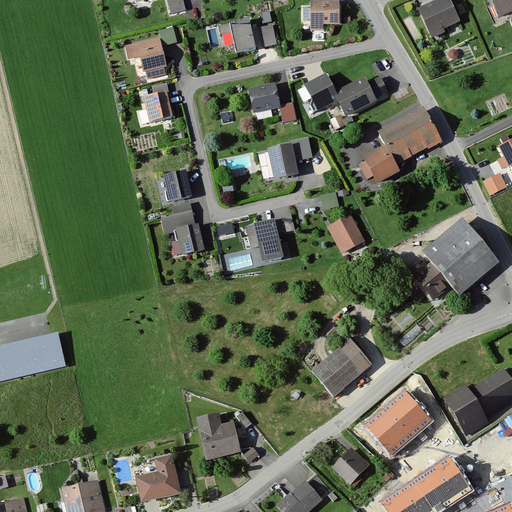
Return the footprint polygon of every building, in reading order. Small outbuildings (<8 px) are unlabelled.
[(134,0),(135,2),(142,0),(166,0),(170,14),(186,10),(183,0),(134,0)] [(446,0),(440,0),(416,12),(428,37),(458,23),(446,0)] [(511,0),(487,0),(497,21),(511,14),(511,0)] [(337,4),(307,5),(309,33),(323,33),(323,27),(338,26),(337,4)] [(265,21),(272,20),(271,10),(263,11),(265,21)] [(246,20),(226,24),(232,54),(252,50),(246,20)] [(272,27),(257,30),(262,50),(276,46),(272,27)] [(159,38),(135,43),(141,73),(165,68),(159,38)] [(324,76),(301,88),(315,114),(334,104),(343,120),(374,103),(373,100),(388,92),(380,78),(366,86),(362,79),(334,93),(324,76)] [(158,92),(169,90),(167,82),(156,84),(158,92)] [(273,85),(247,91),(252,116),(279,110),(273,85)] [(166,93),(141,99),(147,124),(172,117),(166,93)] [(293,104),(280,107),(284,124),(297,121),(293,104)] [(378,149),(360,159),(374,184),(397,172),(395,167),(440,142),(422,110),(371,137),(378,149)] [(308,138),(293,142),(298,162),(312,158),(308,138)] [(501,159),(497,161),(502,171),(511,165),(511,139),(496,148),(501,159)] [(290,146),(265,151),(271,181),(296,176),(290,146)] [(184,171),(161,176),(167,203),(190,199),(184,171)] [(499,174),(482,183),(489,197),(506,189),(499,174)] [(325,208),(341,204),(337,190),(321,194),(325,208)] [(202,251),(189,204),(170,209),(171,216),(160,219),(165,236),(173,234),(180,257),(202,251)] [(349,216),(327,228),(342,257),(365,244),(349,216)] [(497,263),(459,220),(418,255),(426,264),(401,285),(417,304),(426,296),(432,303),(448,290),(456,298),(497,263)] [(274,221),(249,227),(259,265),(283,258),(274,221)] [(56,334),(0,347),(0,382),(64,368),(56,334)] [(348,340),(309,372),(331,399),(370,367),(348,340)] [(511,382),(501,365),(442,402),(465,438),(488,424),(484,419),(511,402),(511,382)] [(405,391),(365,426),(391,456),(432,421),(405,391)] [(242,413),(236,418),(244,430),(251,425),(242,413)] [(216,415),(197,420),(200,435),(196,436),(202,462),(239,453),(232,423),(219,426),(216,415)] [(253,449),(243,456),(249,463),(259,457),(253,449)] [(368,466),(351,449),(331,469),(348,486),(368,466)] [(155,473),(133,479),(139,505),(179,496),(170,456),(151,460),(155,473)] [(449,457),(381,502),(387,511),(438,511),(471,490),(449,457)] [(315,474),(276,508),(278,511),(307,511),(331,492),(315,474)] [(105,511),(98,481),(60,490),(65,511),(105,511)] [(27,511),(24,499),(0,504),(0,511),(27,511)]
